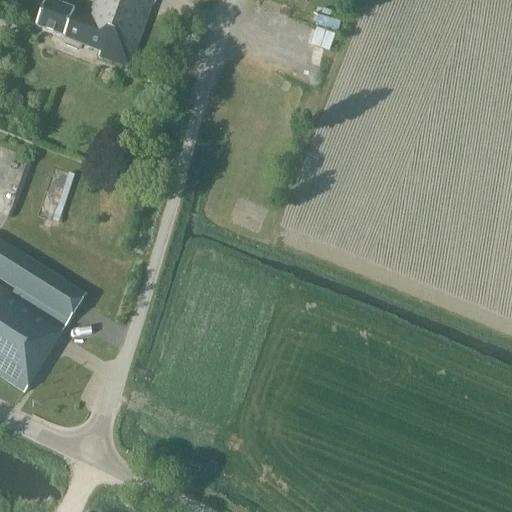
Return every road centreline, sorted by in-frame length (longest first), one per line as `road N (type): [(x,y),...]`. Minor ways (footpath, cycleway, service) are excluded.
road 1 (unclassified): [(91,458),(230,0)]
road 2 (unclassified): [(215,511),(91,458)]
